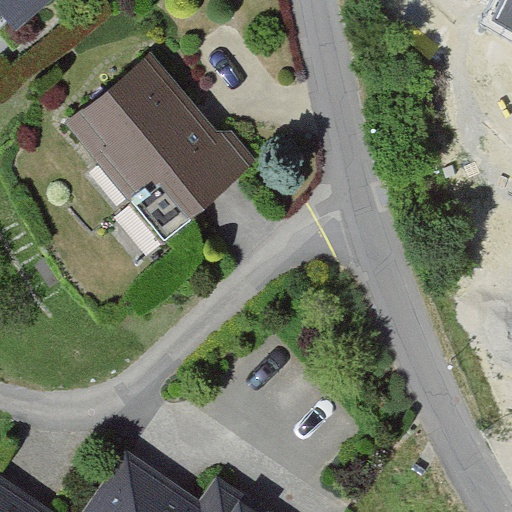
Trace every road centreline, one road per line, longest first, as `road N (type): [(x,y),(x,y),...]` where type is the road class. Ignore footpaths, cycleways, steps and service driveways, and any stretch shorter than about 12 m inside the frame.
road 1 (residential): [(0,401),(58,407),(135,380),(351,199)]
road 2 (residential): [(351,199),(437,399),(502,511)]
road 3 (residential): [(313,0),(351,199)]
